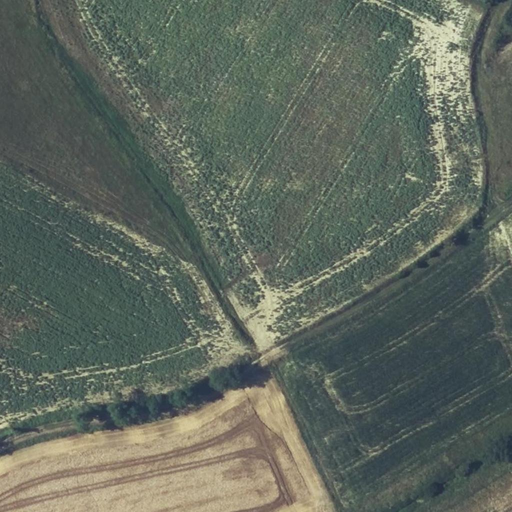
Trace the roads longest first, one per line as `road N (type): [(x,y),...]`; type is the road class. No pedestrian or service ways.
road 1 (track): [(257,360),(124,166),(34,53),(9,0)]
road 2 (track): [(279,349),(418,268),(511,201)]
